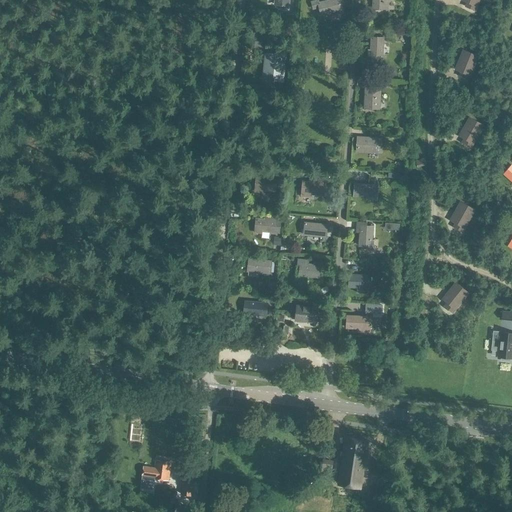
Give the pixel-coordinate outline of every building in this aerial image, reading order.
[(315,9),(319,8),(321,16),(344,10),(341,0),(325,0),(320,1),(319,0),(315,0),(313,1),(315,9)] [(386,0),(372,0),(372,9),(388,10),(389,2),(387,1),(386,0)] [(370,50),(368,49),(367,58),(383,59),(384,37),(370,36),(370,50)] [(464,51),(456,69),(470,75),(477,57),(464,51)] [(286,56),(266,54),(264,79),(282,81),(283,71),(285,71),(286,56)] [(380,110),(381,86),(364,85),(363,109),(380,110)] [(460,136),(473,143),(483,126),(470,119),(460,136)] [(377,153),(378,145),(382,145),(382,138),(357,136),(356,152),(377,153)] [(277,178),(256,176),(254,193),(263,193),(263,191),(276,192),(277,178)] [(309,181),(305,181),(303,197),(311,198),(312,195),(325,197),(326,183),(321,182),(322,179),(310,178),(309,181)] [(376,184),(354,183),(353,197),(367,197),(366,200),(375,200),(376,184)] [(451,220),(464,227),(474,210),(461,203),(451,220)] [(264,218),(256,217),(254,234),(262,234),(262,232),(280,234),(282,216),(264,214),(264,218)] [(356,233),(359,233),(358,247),(375,248),(375,239),(373,239),(374,226),(367,226),(367,222),(357,221),(356,233)] [(328,224),(304,222),(303,235),(327,238),(328,224)] [(247,272),(271,274),(272,261),(248,258),(247,272)] [(321,263),(313,262),(313,264),(309,264),(309,260),(297,259),(297,264),(300,265),(298,278),(306,279),(306,277),(320,278),(321,263)] [(370,275),(348,274),(348,288),(370,289),(370,275)] [(467,293),(456,284),(443,299),(455,308),(467,293)] [(268,303),(245,300),(243,314),(267,316),(268,303)] [(317,308),(297,306),(296,320),(316,322),(317,308)] [(371,316),(347,314),(346,328),(360,329),(360,332),(370,332),(371,316)] [(511,333),(501,332),(499,342),(493,341),(492,350),(498,351),(498,357),(501,357),(501,360),(509,361),(510,358),(511,358),(511,333)] [(367,440),(346,437),(339,484),(360,488),(367,440)] [(169,481),(172,463),(155,460),(154,468),(144,467),(143,476),(154,477),(153,478),(169,481)] [(330,482),(333,462),(323,460),(320,480),(330,482)] [(384,479),(378,478),(377,486),(373,485),(369,501),(379,503),(380,496),(384,479)] [(183,480),(181,494),(192,496),(194,482),(183,480)]
